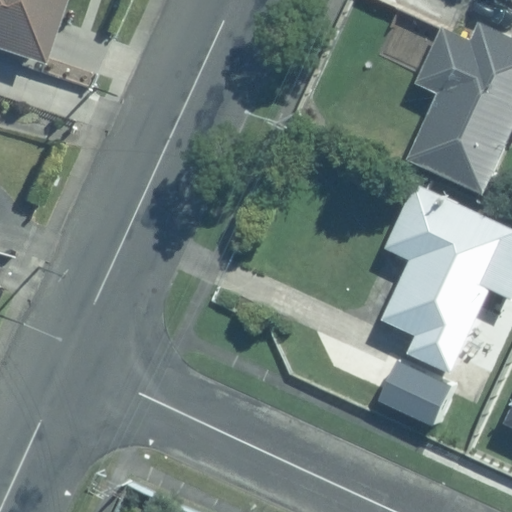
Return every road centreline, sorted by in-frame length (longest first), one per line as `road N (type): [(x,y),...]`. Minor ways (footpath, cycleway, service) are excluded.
road 1 (secondary): [(233,0),(71,359)]
road 2 (residential): [(395,511),(71,359)]
road 3 (secondary): [(71,359),(1,511)]
